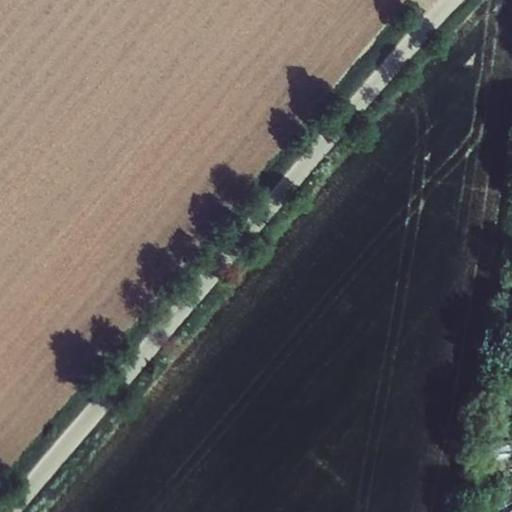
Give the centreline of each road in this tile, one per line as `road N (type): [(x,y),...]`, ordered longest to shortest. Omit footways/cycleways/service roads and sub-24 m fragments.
road 1 (unclassified): [(9,511),(443,0)]
road 2 (track): [(485,511),(511,378)]
